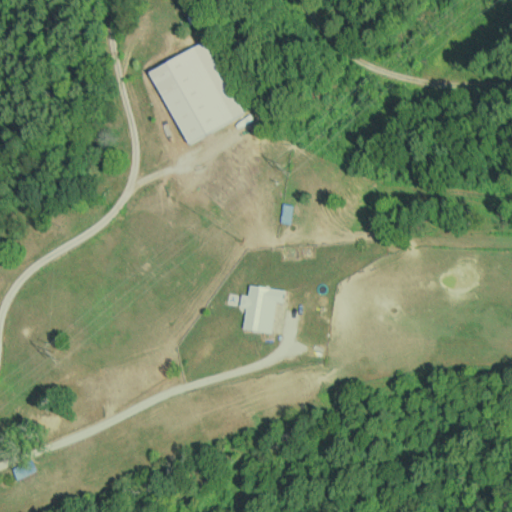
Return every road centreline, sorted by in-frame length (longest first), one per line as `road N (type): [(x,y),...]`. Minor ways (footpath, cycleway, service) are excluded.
road 1 (residential): [(205,197),(232,272),(96,419),(0,478)]
road 2 (residential): [(205,197),(139,17),(143,0)]
